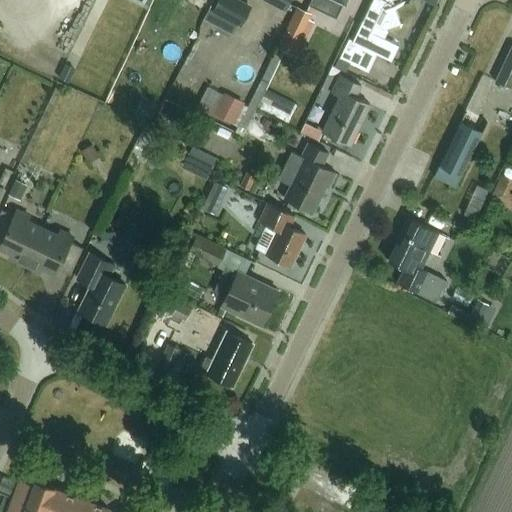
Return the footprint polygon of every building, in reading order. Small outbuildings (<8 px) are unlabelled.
[(218,0),(212,13),(240,27),(251,7),(237,0),(218,0)] [(290,0),(264,0),(285,10),(290,0)] [(343,2),(345,3),(346,0),(313,0),(307,13),(298,9),(280,49),(293,56),(315,8),(336,17),(343,2)] [(387,32),(396,37),(403,23),(401,24),(395,8),(411,2),(411,0),(395,6),(393,0),(372,0),(353,42),(346,38),(336,57),(367,72),(376,55),(391,62),(398,47),(384,40),(387,32)] [(511,46),(495,82),(511,89),(511,85),(511,46)] [(273,93),(290,59),(282,55),(255,110),(270,117),(281,96),(273,93)] [(301,71),(293,86),(316,98),(324,82),(301,71)] [(349,145),(369,105),(355,98),(360,86),(340,76),(331,94),(339,98),(322,132),(349,145)] [(234,125),(244,104),(223,94),(213,115),(234,125)] [(482,133),(460,122),(433,177),(455,188),(482,133)] [(231,152),(235,144),(230,142),(227,150),(231,152)] [(328,189),(336,174),(322,167),(328,154),(308,144),(292,176),(295,177),(284,199),(313,213),(325,187),(328,189)] [(140,160),(150,154),(143,145),(134,152),(140,160)] [(88,165),(99,158),(92,146),(81,152),(88,165)] [(32,173),(22,168),(10,195),(21,200),(32,173)] [(248,190),(255,177),(246,173),(239,186),(248,190)] [(221,209),(228,192),(215,186),(207,203),(221,209)] [(268,205),(259,223),(277,232),(266,254),(290,266),(305,235),(289,227),(294,217),(268,205)] [(474,220),(478,211),(467,206),(463,215),(474,220)] [(0,248),(11,254),(9,258),(25,266),(42,230),(28,223),(30,218),(16,212),(14,217),(2,211),(0,214),(0,243),(1,244),(0,245),(0,248)] [(420,269),(438,233),(409,219),(388,262),(404,270),(397,284),(422,296),(436,302),(445,281),(420,269)] [(57,237),(42,230),(25,266),(41,274),(44,269),(56,275),(58,270),(70,276),(82,249),(70,244),(73,238),(59,232),(57,237)] [(100,233),(102,247),(114,246),(112,232),(100,233)] [(139,257),(147,241),(135,235),(127,251),(139,257)] [(189,252),(218,266),(226,249),(197,235),(189,252)] [(114,267),(89,254),(77,279),(91,286),(79,311),(105,325),(125,285),(109,277),(114,267)] [(278,292),(238,272),(233,281),(222,275),(213,293),(225,298),(221,307),(261,326),(278,292)] [(477,328),(488,305),(476,300),(465,322),(477,328)] [(191,308),(178,301),(172,315),(185,321),(191,308)] [(232,387),(252,344),(227,332),(206,375),(232,387)] [(181,351),(167,346),(157,368),(171,374),(181,351)] [(35,487),(21,482),(9,511),(45,511),(53,491),(54,489),(36,483),(35,487)] [(76,511),(81,501),(53,491),(45,511),(76,511)] [(109,511),(110,511),(81,501),(76,511),(109,511)]
